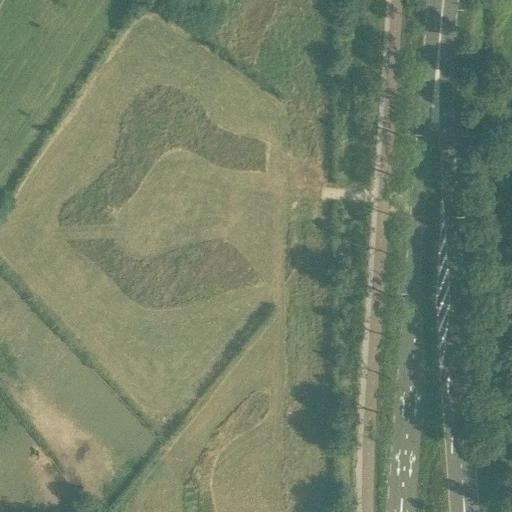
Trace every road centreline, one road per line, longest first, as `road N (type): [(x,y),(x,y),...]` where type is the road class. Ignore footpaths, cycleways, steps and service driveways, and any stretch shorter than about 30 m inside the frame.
road 1 (primary): [(437,48),(418,173),(399,494)]
road 2 (primary): [(461,494),(437,48)]
